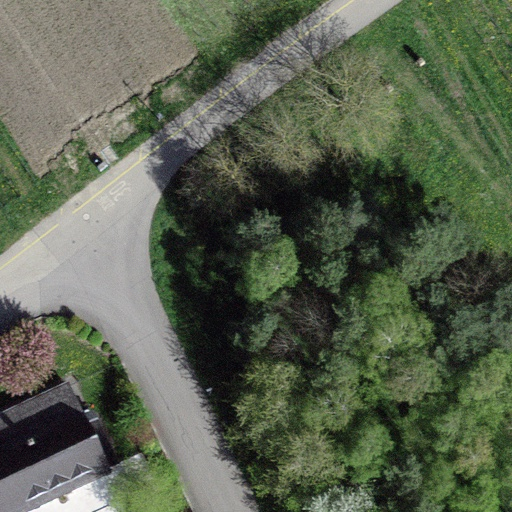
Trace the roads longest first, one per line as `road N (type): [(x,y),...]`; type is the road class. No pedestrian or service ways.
road 1 (residential): [(87,228),(407,0)]
road 2 (residential): [(87,228),(227,511)]
